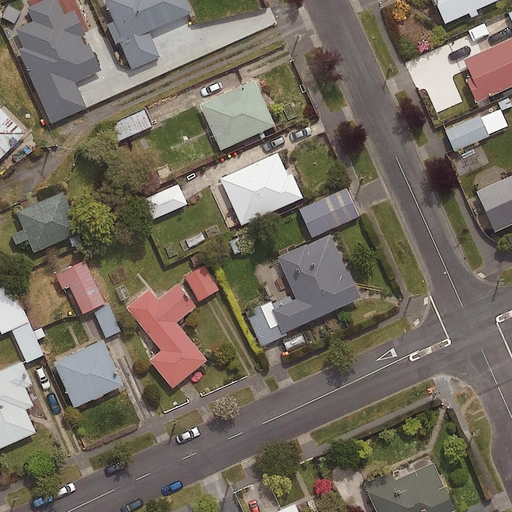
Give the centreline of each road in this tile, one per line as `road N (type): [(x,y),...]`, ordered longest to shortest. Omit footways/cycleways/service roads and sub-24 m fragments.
road 1 (residential): [(69,511),(472,330)]
road 2 (residential): [(325,0),(472,330)]
